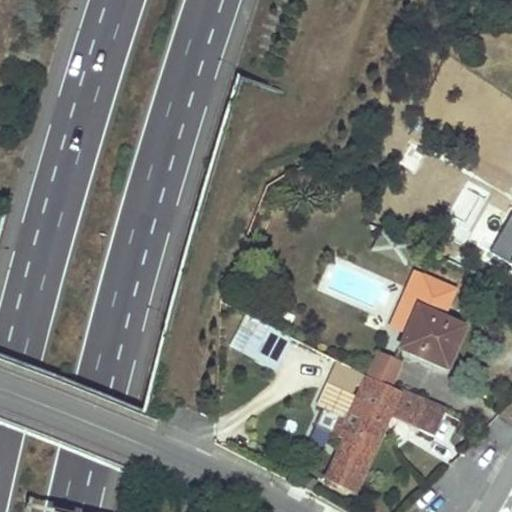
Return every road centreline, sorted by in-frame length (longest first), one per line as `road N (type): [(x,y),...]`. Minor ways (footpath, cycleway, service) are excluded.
road 1 (trunk): [(77,511),(121,327),(219,0)]
road 2 (trunk): [(119,0),(0,426)]
road 3 (tertiary): [(280,511),(211,474),(0,389)]
